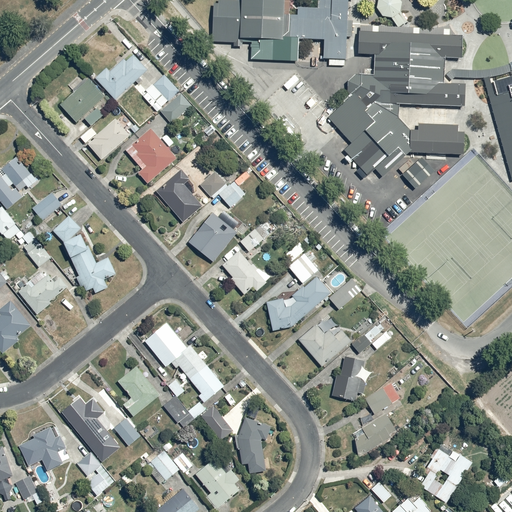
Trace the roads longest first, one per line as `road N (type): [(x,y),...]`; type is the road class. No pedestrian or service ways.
road 1 (residential): [(433,333),(130,0)]
road 2 (residential): [(277,511),(307,472),(302,423),(174,275)]
road 3 (residential): [(174,275),(3,89)]
road 4 (residential): [(0,397),(43,382),(174,275)]
road 5 (secondary): [(3,89),(108,0)]
